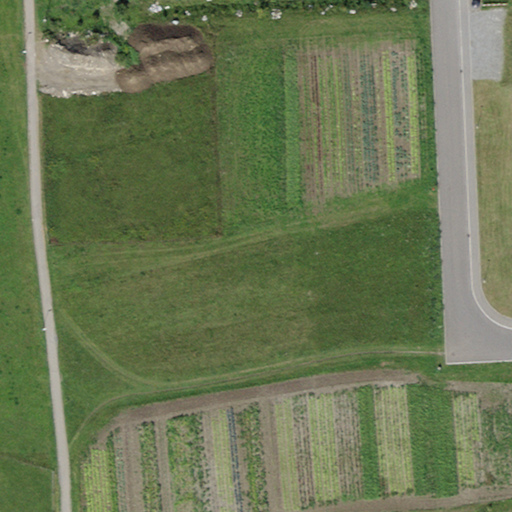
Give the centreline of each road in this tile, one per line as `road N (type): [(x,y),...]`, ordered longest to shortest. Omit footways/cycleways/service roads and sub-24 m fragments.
road 1 (unclassified): [(69,511),(26,0)]
road 2 (residential): [(474,341),(455,308),(445,0)]
